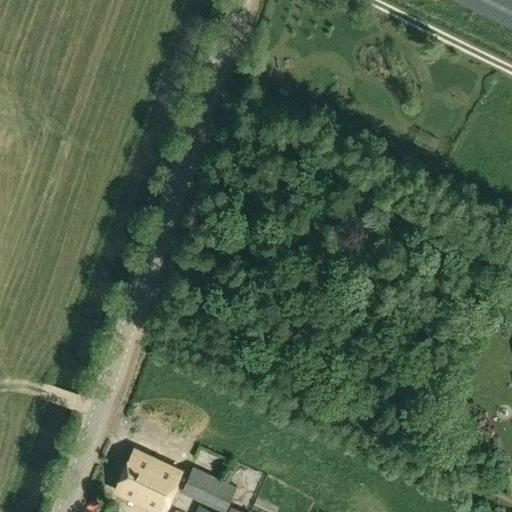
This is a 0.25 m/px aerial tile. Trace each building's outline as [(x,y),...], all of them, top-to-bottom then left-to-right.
[(511,0),(458,0),(511,27),(511,0)] [(184,463),(140,448),(125,494),(168,508),(184,463)] [(250,451),(240,473),(262,483),(271,461),(250,451)] [(193,465),(180,492),(221,511),(224,511),(237,486),(193,465)] [(155,511),(125,498),(120,508),(128,511),(155,511)]
